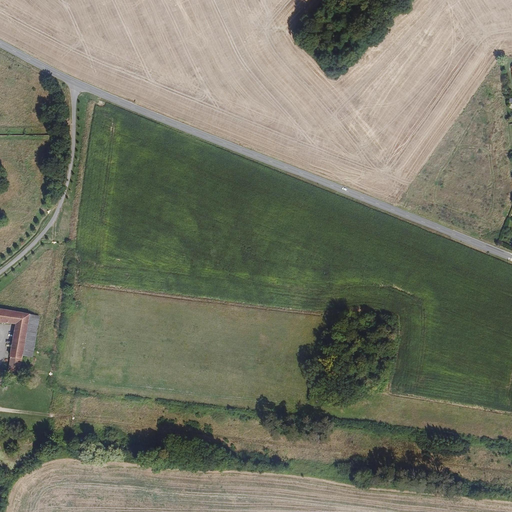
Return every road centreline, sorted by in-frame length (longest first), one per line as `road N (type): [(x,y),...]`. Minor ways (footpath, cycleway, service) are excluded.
road 1 (track): [(0,410),(511,473)]
road 2 (tertiary): [(511,257),(73,82)]
road 3 (unclassified): [(73,82),(73,145),(55,218),(0,272)]
road 4 (track): [(55,218),(38,342)]
